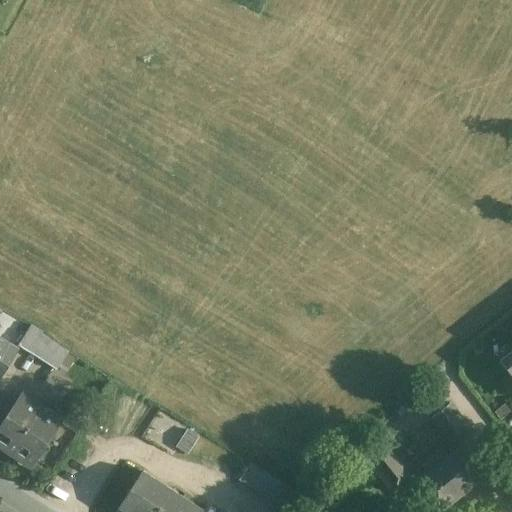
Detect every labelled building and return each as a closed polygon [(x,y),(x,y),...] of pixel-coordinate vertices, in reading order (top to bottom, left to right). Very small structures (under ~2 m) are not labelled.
[(511,316),(503,324),(511,334),(511,316)] [(31,325),(17,345),(29,352),(41,334),(42,332),(31,325)] [(68,351),(41,334),(29,352),(56,370),(68,351)] [(0,378),(18,349),(0,338),(0,378)] [(511,349),(498,361),(511,377),(511,349)] [(20,395),(0,425),(0,444),(32,465),(61,422),(20,395)] [(449,405),(430,420),(451,447),(470,431),(449,405)] [(455,450),(445,458),(441,453),(424,467),(428,472),(414,484),(436,511),(439,511),(479,481),(455,450)] [(410,480),(389,453),(371,467),(392,495),(410,480)] [(301,511),(309,500),(249,463),(239,480),(290,511),(301,511)] [(201,511),(203,511),(142,471),(118,508),(123,511),(201,511)]
